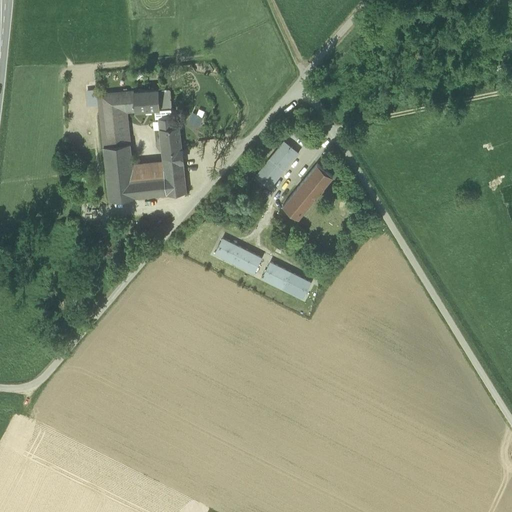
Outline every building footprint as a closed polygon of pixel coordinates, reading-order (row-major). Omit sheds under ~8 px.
[(124,92),(127,112),(135,111),(172,108),(171,88),(167,88),(167,87),(165,87),(165,89),(134,91),(124,92)] [(162,153),(163,161),(132,164),(130,144),(127,112),(124,92),(98,94),(104,146),(110,200),(187,192),(184,161),(182,150),(182,151),(162,153)] [(159,118),(162,153),(182,151),(182,150),(180,126),(174,127),(173,117),(159,118)] [(283,141),(255,175),(271,188),(299,153),(283,141)] [(284,205),(299,218),(333,176),(318,163),(284,205)] [(261,255),(222,235),(213,253),(252,273),(261,255)] [(311,282),(272,261),(262,279),(302,300),(311,282)]
